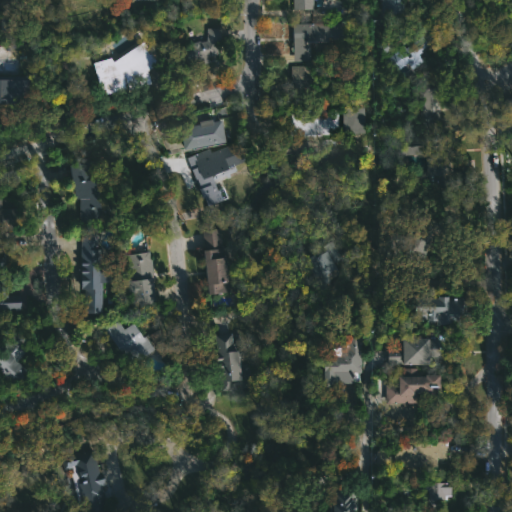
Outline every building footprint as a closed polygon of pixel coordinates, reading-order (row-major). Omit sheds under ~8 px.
[(84,0),(84,26),(59,26),(59,0),(84,0)] [(311,0),(311,9),(290,9),(290,0),(311,0)] [(379,0),(379,13),(403,14),(403,0),(379,0)] [(373,28),(372,39),(368,38),(368,43),(341,42),(342,20),(368,21),(368,28),(373,28)] [(302,61),(292,61),(291,23),(337,22),(337,42),(307,42),(308,60),(302,61)] [(422,62),(411,71),(391,44),(414,27),(428,45),(417,54),(422,62)] [(219,42),(214,42),(217,54),(197,60),(197,62),(175,68),(170,50),(189,45),(188,43),(198,40),(198,42),(206,40),(207,28),(220,29),(219,42)] [(152,58),(155,63),(145,70),(149,83),(131,88),(129,83),(119,85),(120,89),(96,95),(89,63),(107,58),(109,61),(140,41),(152,58)] [(28,63),(13,63),(13,42),(29,42),(28,63)] [(0,59),(24,67),(17,91),(2,86),(0,93),(0,59)] [(290,97),(310,98),(311,66),(291,65),(290,97)] [(439,126),(411,128),(408,84),(423,83),(423,79),(440,78),(442,95),(437,95),(439,126)] [(0,103),(27,103),(27,79),(0,79),(0,103)] [(290,111),(290,136),(336,135),(336,110),(290,111)] [(181,149),(179,149),(175,127),(218,120),(222,141),(181,149)] [(438,138),(439,149),(450,149),(452,172),(459,171),(459,183),(452,183),(452,188),(428,189),(425,154),(401,155),(400,140),(438,138)] [(237,142),(244,161),(215,171),(216,174),(208,178),(217,201),(205,206),(185,156),(208,147),(209,151),(226,144),(227,146),(237,142)] [(84,161),(86,180),(91,180),(93,207),(95,207),(95,222),(74,222),(74,199),(70,199),(64,164),(84,161)] [(0,208),(11,208),(12,233),(9,233),(9,254),(0,254),(0,208)] [(216,228),(218,248),(220,248),(224,282),(226,281),(228,292),(202,295),(197,251),(202,250),(199,230),(216,228)] [(408,229),(432,237),(424,259),(430,261),(432,269),(409,275),(405,253),(383,245),(388,230),(406,236),(408,229)] [(95,282),(94,314),(78,314),(78,289),(73,289),(73,239),(95,234),(95,282)] [(333,237),(339,248),(341,247),(345,254),(331,261),(334,267),(323,272),(325,275),(322,288),(316,290),(301,257),(311,252),(312,255),(322,249),(320,244),(333,237)] [(145,251),(147,259),(148,259),(152,278),(147,279),(152,302),(128,307),(119,256),(145,251)] [(0,310),(20,311),(20,295),(7,295),(6,258),(0,257),(0,264),(0,281),(0,280),(0,310)] [(443,292),(443,295),(465,296),(465,321),(433,321),(433,316),(409,315),(410,294),(432,295),(432,292),(443,292)] [(113,321),(118,329),(128,323),(138,338),(155,329),(161,339),(148,347),(150,351),(155,347),(162,357),(154,362),(147,352),(135,359),(129,350),(112,361),(94,333),(113,321)] [(29,346),(12,363),(23,374),(7,389),(0,380),(0,343),(15,329),(29,346)] [(230,332),(232,345),(235,344),(236,358),(239,357),(240,367),(249,366),(250,378),(230,380),(231,390),(220,391),(219,378),(217,379),(217,376),(215,377),(213,352),(215,351),(214,333),(230,332)] [(420,333),(420,336),(433,336),(434,362),(382,364),(381,344),(394,344),(394,334),(420,333)] [(327,384),(316,385),(315,358),(325,357),(324,343),(340,343),(340,334),(354,334),(356,379),(327,380),(327,384)] [(420,400),(379,401),(379,380),(391,380),(391,371),(419,371),(419,369),(432,369),(432,385),(428,385),(428,400),(420,400)] [(422,440),(443,440),(443,456),(434,456),(434,464),(429,464),(429,467),(426,467),(426,465),(371,463),(371,447),(397,447),(397,442),(409,442),(409,439),(422,440)] [(91,449),(97,474),(100,473),(103,486),(100,486),(106,511),(73,511),(78,510),(69,474),(73,473),(72,468),(63,470),(60,457),(91,449)] [(435,505),(425,505),(425,482),(449,482),(449,494),(443,494),(443,499),(435,499),(435,505)] [(350,488),(349,506),(343,506),(342,511),(322,511),(323,502),(326,502),(327,488),(350,488)]
